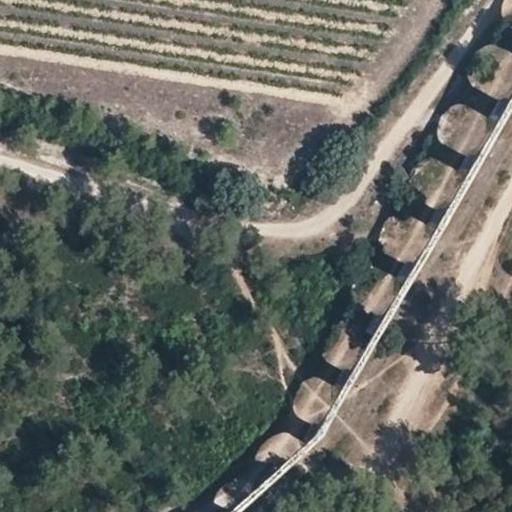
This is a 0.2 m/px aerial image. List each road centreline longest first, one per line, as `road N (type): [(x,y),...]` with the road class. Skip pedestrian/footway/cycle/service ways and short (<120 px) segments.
road 1 (track): [(502,0),(361,183),(316,226),(280,230),(175,217),(0,162)]
road 2 (track): [(333,511),(373,479),(511,194)]
